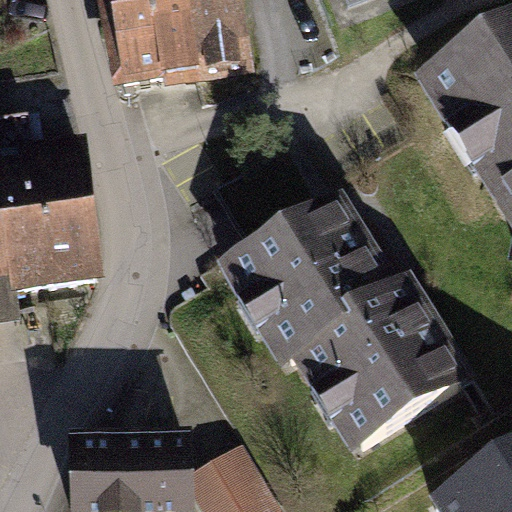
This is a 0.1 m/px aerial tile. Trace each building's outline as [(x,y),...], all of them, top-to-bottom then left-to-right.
[(111,0),(126,87),(163,80),(150,0),(111,0)] [(150,0),(163,80),(198,74),(184,0),(150,0)] [(184,0),(198,74),(247,65),(236,0),(184,0)] [(344,0),(349,9),(371,0),(344,0)] [(511,29),(430,80),(461,129),(468,125),(493,166),(486,170),(511,212),(511,29)] [(28,123),(0,126),(0,199),(13,297),(16,297),(16,293),(99,283),(82,158),(79,159),(77,150),(48,154),(48,151),(32,153),(28,123)] [(0,299),(13,297),(0,199),(0,299)] [(331,210),(233,270),(252,301),(259,297),(277,326),(270,330),(293,366),(305,359),(325,391),(332,387),(351,417),(344,421),(363,452),(461,391),(399,291),(386,299),(331,210)] [(189,511),(187,450),(75,454),(77,511),(189,511)] [(267,511),(238,464),(213,479),(232,511),(267,511)] [(511,511),(511,466),(440,511),(511,511)]
